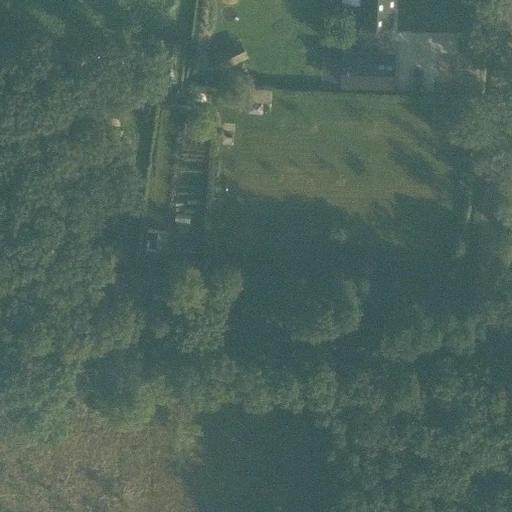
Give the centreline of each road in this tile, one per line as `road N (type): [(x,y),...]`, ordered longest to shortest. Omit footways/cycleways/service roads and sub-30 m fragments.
road 1 (secondary): [(511,343),(0,319)]
road 2 (track): [(511,34),(482,311),(486,339)]
